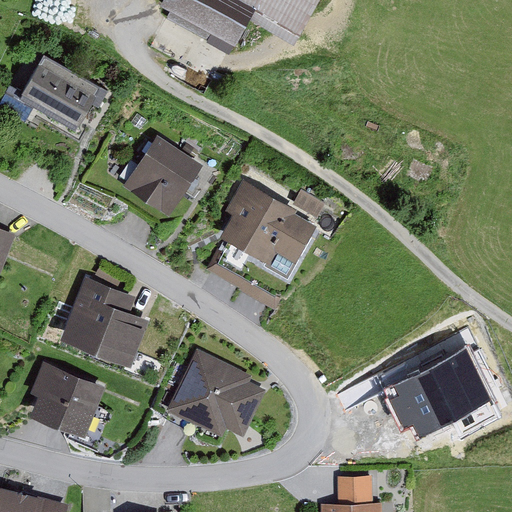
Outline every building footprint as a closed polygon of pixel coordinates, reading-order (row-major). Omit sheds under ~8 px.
[(102,16),(100,0),(52,0),(54,19),(102,16)] [(161,0),(159,3),(171,9),(166,17),(230,54),(250,18),(294,44),(319,0),(161,0)] [(22,90),(10,83),(0,100),(0,105),(25,120),(34,105),(76,128),(91,103),(99,107),(109,89),(44,52),(22,90)] [(137,113),(131,122),(140,129),(146,119),(137,113)] [(123,185),(170,215),(204,163),(158,133),(123,185)] [(199,150),(186,143),(182,149),(195,157),(199,150)] [(224,238),(207,268),(275,306),(290,280),(286,277),(317,224),(297,213),(299,209),(244,177),(225,210),(231,214),(219,235),(224,238)] [(326,203),(301,189),(293,202),(317,217),(326,203)] [(0,226),(0,272),(16,233),(0,226)] [(137,296),(86,275),(61,337),(131,366),(150,319),(131,311),(137,296)] [(197,347),(167,409),(222,436),(227,427),(244,435),(267,389),(250,380),(253,375),(197,347)] [(463,355),(384,396),(403,432),(413,426),(420,439),(489,403),(463,355)] [(107,385),(44,360),(32,392),(39,394),(31,414),(86,436),(107,385)] [(338,502),(321,502),(321,511),(381,511),(382,501),(373,501),(372,474),(337,476),(338,502)] [(0,511),(66,511),(68,503),(0,484),(0,511)]
